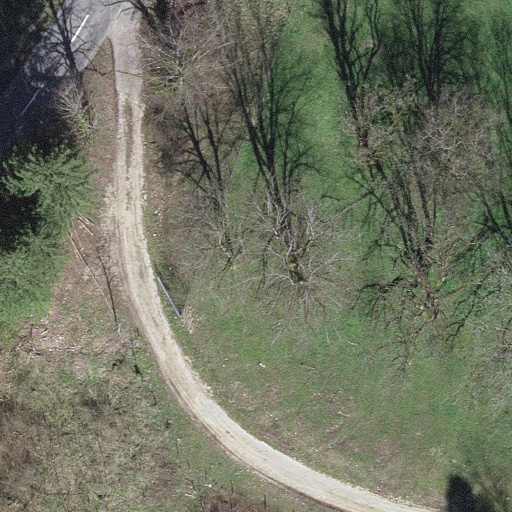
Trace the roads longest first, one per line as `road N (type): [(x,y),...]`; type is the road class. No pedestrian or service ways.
road 1 (track): [(118,0),(131,65),(137,243),(160,339),(198,407),(260,473),(343,511)]
road 2 (secondary): [(96,0),(0,140)]
